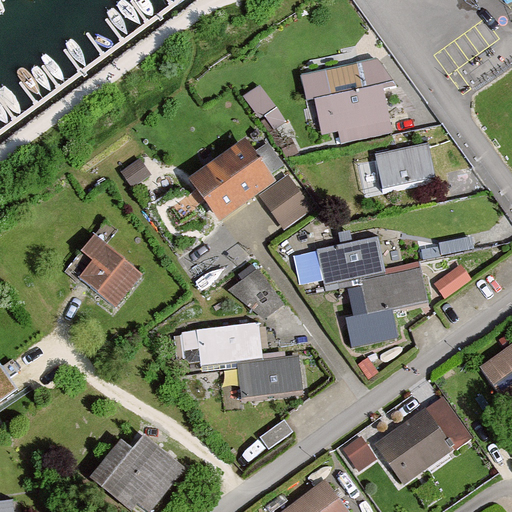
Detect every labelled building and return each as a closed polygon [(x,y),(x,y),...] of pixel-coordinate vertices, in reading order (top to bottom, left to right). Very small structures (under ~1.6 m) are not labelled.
[(375,61),(306,74),(319,143),(388,130),(375,61)] [(257,86),(238,99),(261,135),(281,122),(257,86)] [(273,180),(245,141),(193,178),(221,217),(273,180)] [(424,146),(369,158),(376,195),(432,183),(424,146)] [(149,174),(140,161),(124,173),(133,185),(149,174)] [(310,208),(287,178),(262,197),(285,227),(310,208)] [(144,278),(94,241),(69,274),(119,311),(144,278)] [(374,241),(303,255),(309,283),(354,274),(362,314),(349,317),(354,345),(396,337),(389,305),(423,299),(415,261),(380,268),(374,241)] [(435,277),(445,293),(475,275),(465,259),(435,277)] [(284,304),(258,269),(230,290),(265,318),(284,304)] [(257,326),(196,333),(200,372),(238,368),(242,401),(302,394),(298,358),(262,363),(257,326)] [(511,401),(511,337),(475,368),(507,406),(511,401)] [(0,399),(15,389),(0,367),(0,399)] [(452,453),(425,413),(375,447),(401,487),(452,453)] [(268,445),(295,428),(287,416),(260,433),(268,445)] [(154,511),(187,471),(144,438),(132,453),(120,443),(89,482),(126,511),(133,511),(137,507),(143,511),(154,511)] [(349,511),(325,482),(286,511),(349,511)] [(11,511),(10,497),(0,498),(0,511),(11,511)]
